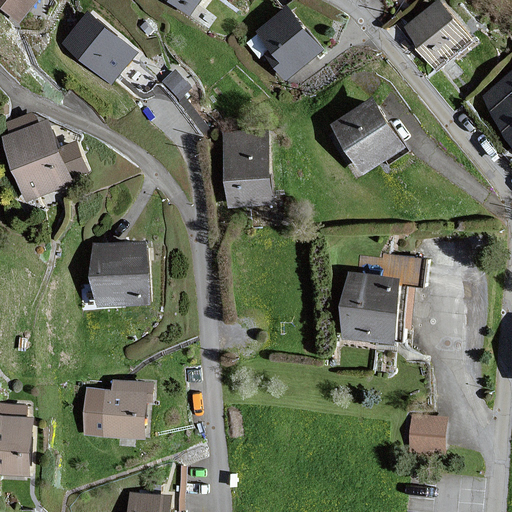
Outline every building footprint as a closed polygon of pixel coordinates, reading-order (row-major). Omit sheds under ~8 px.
[(0,0),(0,2),(22,22),(40,0),(0,0)] [(169,0),(190,15),(200,0),(169,0)] [(438,0),(437,0),(403,27),(419,47),(435,68),(470,40),(438,0)] [(286,6),(255,31),(271,50),(265,55),(286,81),(320,53),(322,51),(286,6)] [(90,14),(65,44),(111,81),(135,50),(90,14)] [(511,70),(482,97),(511,131),(511,70)] [(192,88),(176,71),(165,82),(180,98),(192,88)] [(372,97),(330,124),(363,175),(405,148),(402,144),(372,97)] [(53,118),(4,137),(28,201),(80,181),(78,176),(91,171),(79,140),(64,146),(53,118)] [(269,129),(227,133),(234,205),(276,202),(269,129)] [(151,239),(96,242),(100,306),(155,302),(151,239)] [(383,256),(358,254),(349,335),(412,341),(418,284),(428,285),(431,256),(383,251),(383,256)] [(115,388),(89,387),(87,434),(150,437),(152,401),(157,401),(158,380),(116,377),(115,388)] [(37,416),(0,414),(0,470),(35,472),(37,416)] [(448,418),(414,415),(411,450),(445,453),(448,418)] [(176,511),(177,493),(131,491),(130,511),(176,511)]
